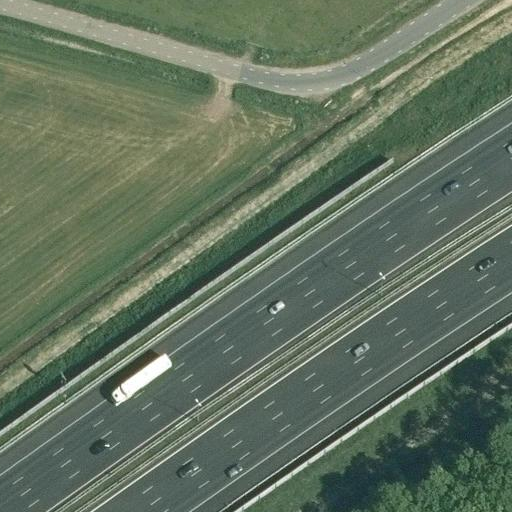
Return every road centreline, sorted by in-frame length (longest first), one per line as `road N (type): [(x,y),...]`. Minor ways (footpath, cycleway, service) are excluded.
road 1 (motorway): [(511,160),(0,511)]
road 2 (unclassified): [(0,4),(213,65),(318,82),(368,63),(464,0)]
road 3 (motorway): [(142,511),(511,259)]
